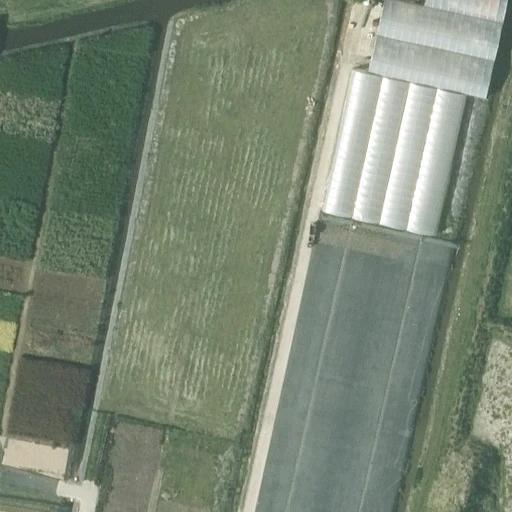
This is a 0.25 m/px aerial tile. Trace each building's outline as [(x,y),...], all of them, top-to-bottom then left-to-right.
[(467,93),(488,97),(503,22),(396,0),(382,0),(368,72),(382,75),(410,81),(437,86),(467,93)] [(503,22),(507,0),(422,0),(422,4),(503,22)] [(353,69),(323,213),(352,219),(382,75),(368,72),(353,69)] [(382,75),(352,219),(380,224),(410,81),(382,75)] [(410,81),(380,224),(407,230),(437,86),(410,81)] [(437,236),(467,93),(437,86),(407,230),(437,236)]
